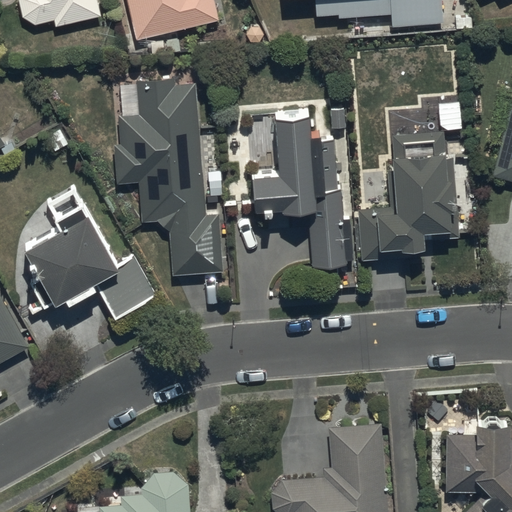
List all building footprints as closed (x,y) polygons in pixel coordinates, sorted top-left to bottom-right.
[(17,0),(18,1),(18,3),(18,4),(18,6),(18,7),(18,9),(18,10),(19,12),(19,13),(20,14),(21,16),(21,17),(22,18),(23,19),(24,20),(25,21),(26,22),(28,23),(29,24),(30,25),(32,25),(33,26),(34,26),(36,27),(37,27),(39,27),(52,24),(54,30),(99,18),(94,0),(17,0)] [(125,0),(134,41),(218,23),(213,0),(125,0)] [(337,17),(338,21),(391,17),(392,30),(442,26),(440,0),(281,0),(282,4),(314,2),(315,19),(337,17)] [(205,219),(195,89),(176,90),(175,80),(133,83),(136,118),(118,119),(120,147),(114,147),(117,186),(138,184),(141,225),(156,224),(170,237),(173,279),(224,275),(220,217),(205,219)] [(511,98),(491,178),(511,183),(511,98)] [(395,209),(357,211),(360,264),(406,262),(406,259),(423,258),(422,239),(450,238),(449,219),(453,219),(451,186),(445,186),(443,134),(460,133),(459,103),(437,104),(438,133),(391,136),(395,209)] [(275,182),(252,183),(253,219),(260,218),(261,225),(268,224),(268,217),(279,216),(280,221),(307,220),(309,274),(345,273),(344,264),(351,264),(349,222),(342,222),(341,191),(335,191),(333,143),(310,143),(309,121),(273,123),(275,182)] [(119,266),(75,188),(47,204),(62,231),(27,251),(59,307),(67,302),(71,309),(101,291),(117,319),(162,294),(140,255),(119,266)] [(0,364),(29,349),(0,296),(0,364)] [(483,483),(453,511),(511,511),(511,405),(479,404),(478,424),(447,423),(445,482),(483,483)] [(389,511),(383,414),(330,417),(333,457),(324,458),(325,469),(282,472),(272,482),(273,500),(286,511),(389,511)] [(76,508),(76,511),(198,511),(193,507),(191,475),(177,461),(154,463),(142,477),(143,485),(121,486),(122,496),(101,498),(102,506),(76,508)]
